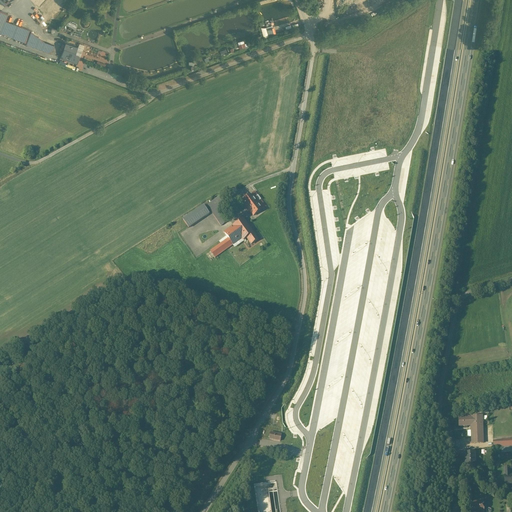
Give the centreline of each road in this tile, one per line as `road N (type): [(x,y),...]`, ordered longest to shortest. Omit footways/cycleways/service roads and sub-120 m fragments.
road 1 (motorway): [(383,511),(474,0)]
road 2 (motorway): [(461,0),(370,511)]
road 3 (unclassified): [(311,34),(288,202),(306,274),(287,376),(202,511)]
road 4 (unclassified): [(311,34),(155,93),(40,161),(0,154)]
road 5 (unclassified): [(457,511),(454,451),(439,406),(456,307),(470,292),(511,279)]
